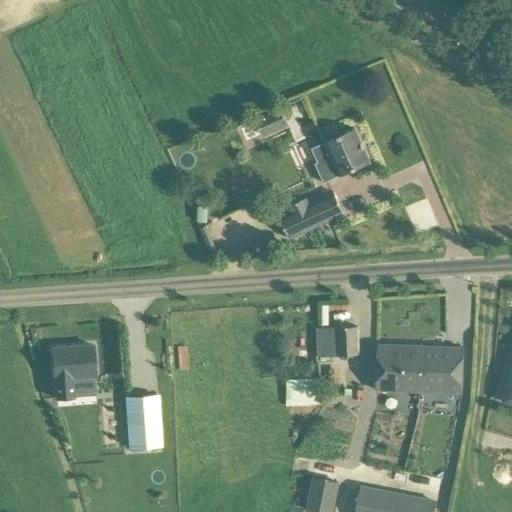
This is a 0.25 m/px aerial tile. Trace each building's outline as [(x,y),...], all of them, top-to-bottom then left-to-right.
[(281,108),(257,119),(264,136),(289,124),(281,108)] [(341,176),(370,162),(355,128),(325,142),(312,148),(318,162),(315,163),(324,183),(340,175),(341,176)] [(337,191),(310,200),(308,195),(289,201),(291,207),(280,211),(288,233),(344,214),(337,191)] [(210,232),(207,225),(200,228),(203,235),(210,232)] [(320,357),(323,357),(359,355),(358,326),(319,328),(320,357)] [(377,390),(420,391),(421,346),(379,344),(377,390)] [(93,345),(53,348),(57,398),(74,397),(72,377),(95,375),(93,345)] [(511,401),(511,345),(496,397),(511,401)] [(421,346),(420,391),(462,393),(464,347),(421,346)] [(348,384),(349,436),(370,436),(369,384),(348,384)] [(158,395),(126,397),(129,447),(161,445),(158,395)] [(74,407),(75,444),(126,443),(125,405),(74,407)] [(307,506),(325,511),(334,511),(343,482),(316,474),(307,506)] [(395,511),(399,494),(361,486),(355,511),(395,511)] [(434,511),(437,501),(399,494),(395,511),(434,511)]
